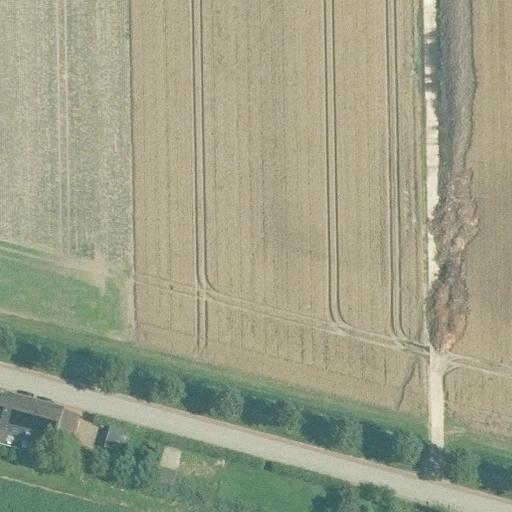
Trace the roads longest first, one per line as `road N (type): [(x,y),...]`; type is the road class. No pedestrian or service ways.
road 1 (unclassified): [(493,511),(0,379)]
road 2 (track): [(439,497),(430,0)]
